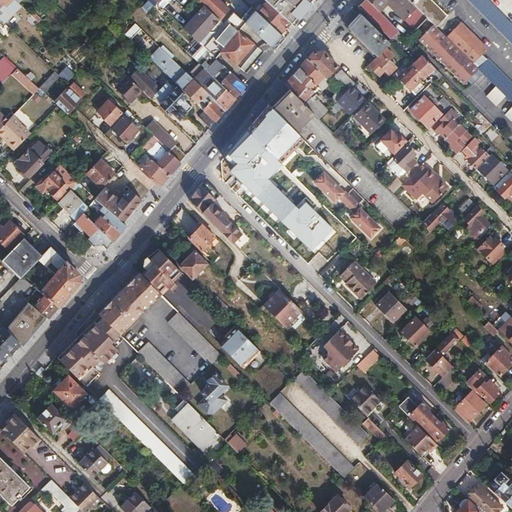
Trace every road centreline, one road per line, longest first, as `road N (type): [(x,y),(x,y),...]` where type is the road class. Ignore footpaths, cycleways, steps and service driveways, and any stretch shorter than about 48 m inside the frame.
road 1 (unclassified): [(482,439),(196,168)]
road 2 (primary): [(196,168),(336,0)]
road 3 (unknown): [(8,385),(113,505)]
road 4 (primary): [(0,396),(101,283)]
road 5 (primary): [(101,283),(196,168)]
road 6 (residential): [(101,283),(0,184)]
road 7 (unknown): [(163,207),(70,116)]
